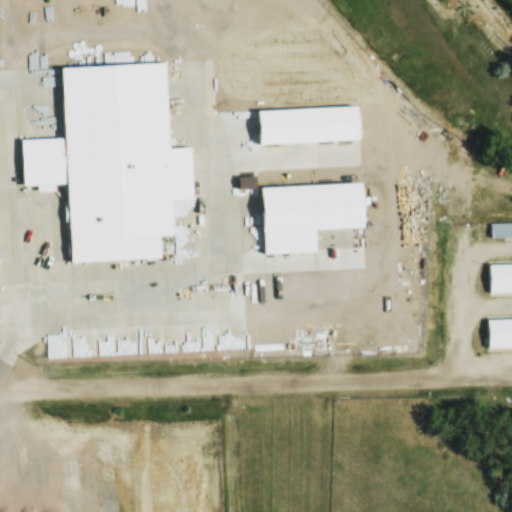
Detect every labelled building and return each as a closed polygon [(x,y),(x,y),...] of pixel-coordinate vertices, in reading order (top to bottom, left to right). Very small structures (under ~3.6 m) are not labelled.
[(60,65),(63,137),(20,138),(22,184),(67,183),(69,260),(159,257),(158,234),(171,234),(170,199),(191,198),(190,146),(167,146),(164,61),(60,65)] [(251,112),(346,107),(348,140),(252,145),(251,112)] [(315,251),(314,227),(362,226),(360,181),(260,185),(262,252),(315,251)] [(511,234),(511,220),(490,221),(490,235),(511,234)] [(511,292),(486,293),(485,264),(511,263),(511,292)] [(482,319),(511,318),(511,346),(483,347),(482,319)] [(49,458),(66,458),(66,415),(49,415),(49,458)]
